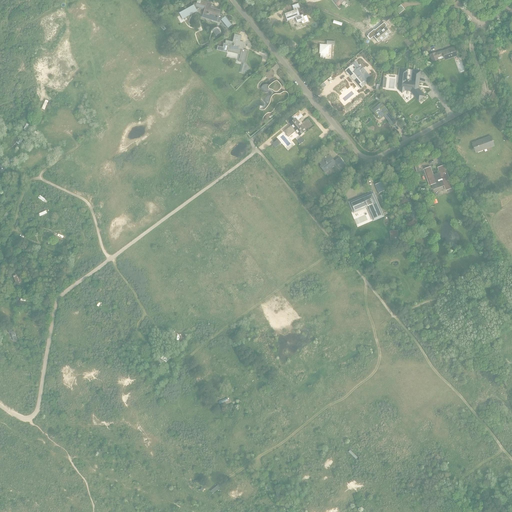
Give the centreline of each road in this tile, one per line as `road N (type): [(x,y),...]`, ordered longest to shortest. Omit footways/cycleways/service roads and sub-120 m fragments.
road 1 (track): [(257,151),(511,460)]
road 2 (track): [(0,271),(25,185),(179,60),(250,143)]
road 3 (residential): [(310,96),(356,157),(370,161),(478,102),(483,87),(471,43),(479,29)]
road 4 (track): [(366,282),(376,368),(231,476)]
road 5 (track): [(337,247),(186,357)]
road 6 (residential): [(310,96),(231,0)]
